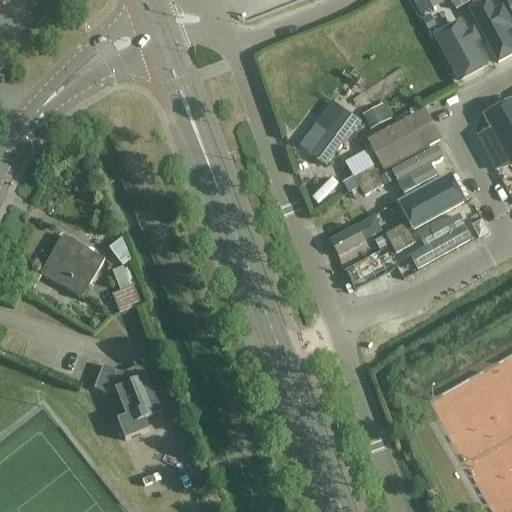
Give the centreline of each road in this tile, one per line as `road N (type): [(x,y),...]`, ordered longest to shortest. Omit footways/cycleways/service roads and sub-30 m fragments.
road 1 (unclassified): [(333,328),(232,50)]
road 2 (tertiary): [(280,352),(193,126)]
road 3 (unclassified): [(333,328),(401,305),(511,240)]
road 4 (unclassified): [(511,233),(455,117),(511,79)]
road 5 (unclassified): [(400,511),(333,328)]
road 6 (tertiary): [(341,511),(280,352)]
road 7 (tertiary): [(141,14),(80,59),(37,112)]
road 8 (tertiary): [(37,112),(154,48)]
road 9 (unclassified): [(232,50),(350,0)]
